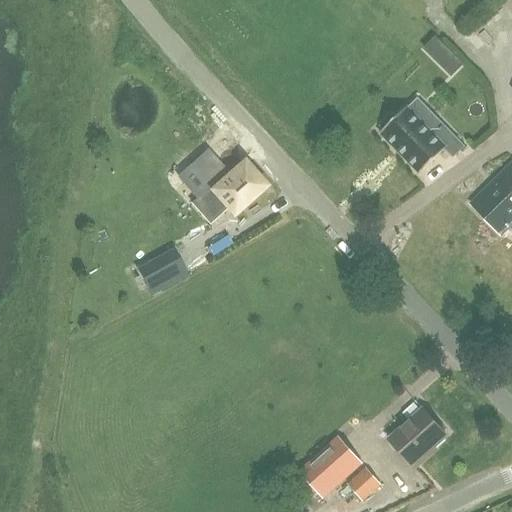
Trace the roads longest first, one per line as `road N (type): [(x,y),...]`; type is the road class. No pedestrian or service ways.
road 1 (unclassified): [(511,410),(131,0)]
road 2 (unknown): [(353,240),(479,156),(511,86)]
